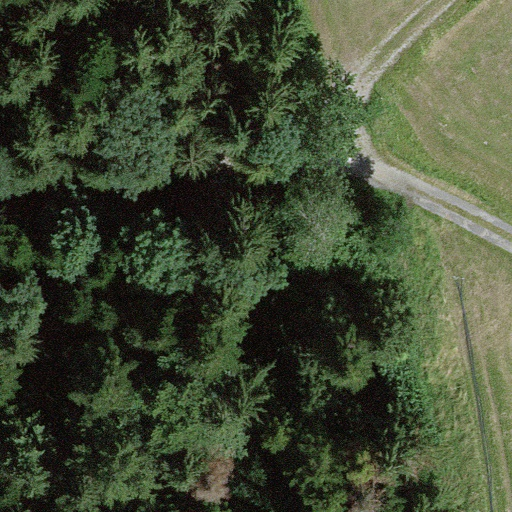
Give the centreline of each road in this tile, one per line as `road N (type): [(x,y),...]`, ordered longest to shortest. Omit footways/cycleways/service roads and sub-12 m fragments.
road 1 (track): [(0,178),(293,174)]
road 2 (track): [(348,173),(363,93),(461,0)]
road 3 (track): [(348,173),(511,245)]
road 4 (track): [(314,0),(348,173)]
